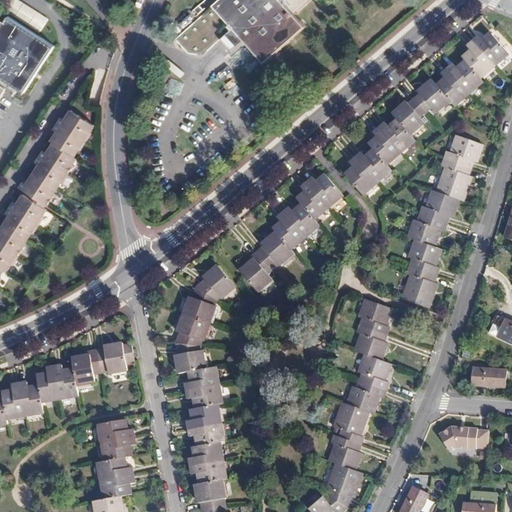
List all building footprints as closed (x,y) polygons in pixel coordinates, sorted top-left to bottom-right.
[(25,5),(17,0),(8,0),(3,9),(17,17),(25,5)] [(217,0),(210,7),(230,29),(241,41),(262,64),(302,27),(291,16),(309,0),(217,0)] [(50,20),(25,5),(17,17),(41,33),(50,20)] [(0,98),(4,92),(0,89),(0,79),(24,95),(54,48),(7,18),(0,28),(0,98)] [(230,29),(219,40),(229,52),(241,41),(230,29)] [(406,108),(404,106),(390,118),(393,122),(384,129),(381,125),(375,130),(369,136),(372,140),(364,146),(372,155),(364,161),(360,157),(355,162),(348,168),(352,172),(344,179),(362,199),(376,187),(389,175),(383,168),(397,155),(411,143),(408,140),(422,128),(420,125),(425,120),(431,115),(433,118),(447,106),(454,113),(469,100),(484,87),(479,82),(494,70),(507,59),(489,38),(481,44),(477,41),(472,45),(465,51),(468,55),(461,62),(465,66),(456,74),(453,70),(447,75),(440,82),(443,86),(436,92),(429,85),(415,97),(417,98),(411,103),(406,108)] [(41,154),(38,158),(34,164),(38,167),(36,170),(32,176),(27,183),(25,186),(22,183),(18,189),(31,197),(39,202),(47,207),(52,199),(50,198),(55,191),(59,184),(61,186),(66,177),(71,169),(70,168),(74,161),(72,159),(76,151),(78,152),(83,144),(88,137),(86,136),(91,128),(68,114),(64,121),(62,123),(58,121),(55,127),(52,132),(56,134),(54,137),(49,145),(51,146),(46,153),(45,156),(41,154)] [(423,212),(421,218),(418,226),(415,225),(409,241),(415,243),(409,260),(414,262),(411,270),(409,277),(411,278),(402,302),(427,311),(436,287),(432,285),(435,278),(437,271),(434,270),(440,252),(434,250),(440,234),(442,235),(445,227),(448,220),(450,221),(457,203),(461,204),(470,180),(466,179),(469,171),(471,165),(475,166),(482,149),(456,139),(449,157),(446,156),(444,162),(441,170),(444,171),(435,195),(431,194),(424,213),(423,212)] [(276,222),(279,227),(271,233),(274,237),(261,248),(263,251),(257,256),(252,261),(256,266),(243,278),(260,298),(274,286),(264,274),(269,270),(275,265),(279,270),(293,258),(289,254),(304,241),(318,229),(313,224),(328,211),(341,200),(324,179),(316,185),(312,181),(307,186),(300,192),(303,196),(296,202),(301,208),(292,216),(289,211),(283,216),(276,222)] [(0,273),(2,271),(4,272),(9,265),(11,266),(17,258),(22,250),(20,249),(25,241),(29,235),(31,236),(37,227),(42,219),(40,218),(44,211),(36,206),(29,201),(22,196),(17,203),(15,206),(12,204),(9,209),(5,215),(9,217),(7,220),(2,227),(0,229),(0,273)] [(39,202),(31,197),(29,201),(36,206),(39,202)] [(511,242),(511,212),(502,240),(511,242)] [(187,403),(193,402),(194,413),(191,413),(193,423),(187,424),(188,432),(190,440),(196,439),(198,450),(192,451),(194,461),(189,462),(190,470),(192,478),(197,477),(199,488),(194,489),(198,508),(200,507),(200,511),(223,511),(223,510),(222,503),(225,503),(221,484),(227,483),(224,464),(220,446),(226,445),(222,426),(219,408),(223,408),(219,389),(216,371),(205,373),(201,354),(194,355),(193,349),(196,340),(202,342),(207,324),(213,307),(209,306),(211,301),(216,297),(220,302),(234,290),(232,288),(216,269),(202,281),(204,284),(196,291),(191,300),(187,298),(181,316),(176,334),(179,335),(175,347),(177,358),(174,359),(178,378),(188,376),(190,386),(184,387),(185,395),(187,403)] [(342,406),(333,430),(342,433),(339,440),(336,439),(333,446),(335,447),(329,465),(336,467),(327,492),(330,493),(329,498),(324,501),(322,500),(308,511),(309,511),(345,511),(346,511),(350,500),(353,501),(362,477),(354,474),(361,456),(357,455),(362,440),(359,439),(367,415),(371,417),(378,400),(382,401),(387,386),(383,384),(390,366),(382,363),(388,347),(384,346),(390,331),(385,329),(391,312),(366,303),(359,319),(366,322),(361,337),(363,338),(357,354),(364,357),(358,375),(364,377),(358,392),(352,390),(346,407),(342,406)] [(511,346),(511,320),(499,315),(490,337),(511,346)] [(0,427),(6,427),(6,425),(25,421),(42,417),(41,411),(60,407),(78,403),(75,393),(94,389),(92,381),(101,379),(127,374),(125,366),(134,364),(130,348),(122,350),(121,347),(104,350),(105,354),(97,356),(87,358),(88,363),(70,367),(72,377),(62,379),(61,372),(54,374),(45,376),(46,382),(36,384),(37,389),(27,391),(26,386),(18,387),(9,389),(10,395),(0,397),(1,400),(0,400),(0,427)] [(507,390),(508,367),(472,367),(472,389),(507,390)] [(104,466),(96,468),(99,486),(102,504),(97,505),(98,511),(121,511),(120,501),(130,499),(128,488),(134,487),(133,479),(131,471),(125,472),(123,463),(132,461),(130,450),(134,449),(133,441),(132,433),(127,434),(125,422),(97,428),(101,447),(104,466)] [(446,460),(473,442),(464,428),(436,446),(446,460)] [(420,511),(431,495),(417,486),(401,511),(420,511)]
